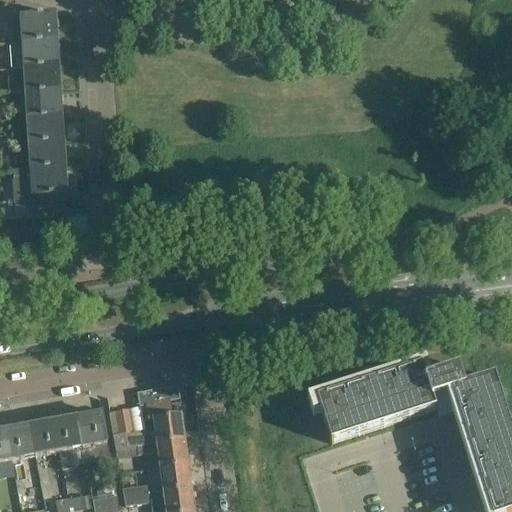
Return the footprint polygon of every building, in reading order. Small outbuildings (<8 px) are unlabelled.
[(23,46),(56,44),(54,18),(42,19),(42,17),(21,18),(9,14),(8,14),(10,47),(23,46)] [(11,72),(57,69),(56,44),(23,46),(10,47),(11,72)] [(26,97),(59,94),(57,69),(11,72),(25,71),(26,97)] [(28,122),(60,119),(59,94),(26,97),(28,122)] [(29,147),(62,145),(60,119),(28,122),(29,147)] [(31,172),(64,170),(62,145),(29,147),(31,172)] [(64,170),(31,172),(12,173),(13,184),(16,184),(16,185),(32,184),(33,200),(40,199),(41,215),(65,213),(63,196),(65,196),(64,170)] [(308,401),(307,402),(308,406),(309,406),(313,417),(321,415),(331,447),(333,446),(333,444),(332,445),(332,444),(333,444),(347,439),(345,435),(348,434),(355,431),(358,438),(359,438),(356,431),(366,428),(368,432),(382,428),(383,430),(384,430),(383,428),(398,423),(396,418),(406,415),(409,422),(410,422),(408,415),(417,412),(419,416),(433,412),(434,413),(433,413),(434,414),(436,413),(450,409),(483,511),(511,511),(511,428),(497,381),(467,390),(465,391),(459,372),(433,381),(432,381),(426,363),(423,364),(308,401)] [(148,424),(153,423),(155,435),(156,441),(152,442),(152,438),(151,433),(133,436),(129,413),(109,416),(115,452),(138,449),(184,443),(181,418),(172,420),(170,403),(145,406),(148,423),(148,424)] [(82,450),(84,465),(85,465),(110,461),(102,418),(77,422),(82,450)] [(82,450),(77,422),(54,426),(63,473),(74,471),(74,467),(84,466),(84,465),(82,450)] [(30,430),(36,459),(58,455),(62,473),(63,473),(54,426),(30,430)] [(12,463),(36,459),(30,430),(18,433),(17,427),(6,430),(12,463)] [(0,465),(12,463),(6,430),(0,430),(0,465)] [(161,471),(188,467),(184,443),(138,449),(115,452),(117,462),(139,458),(154,456),(154,452),(158,452),(161,471)] [(122,492),(124,500),(191,492),(188,467),(161,471),(147,473),(150,488),(122,492)] [(193,511),(191,492),(124,500),(126,510),(150,507),(150,511),(193,511)] [(79,500),(81,511),(90,511),(93,511),(92,504),(91,498),(79,500)] [(81,511),(79,500),(68,502),(69,511),(81,511)] [(93,511),(118,511),(117,500),(92,504),(93,511)] [(56,511),(69,511),(68,502),(55,504),(56,511)]
